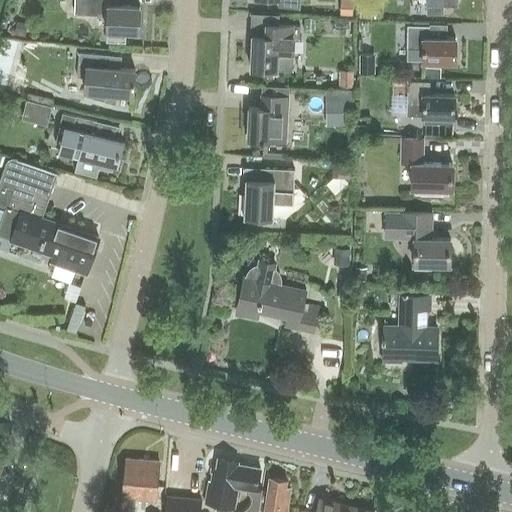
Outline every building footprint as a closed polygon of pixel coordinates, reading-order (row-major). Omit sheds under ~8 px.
[(114,0),(74,0),(74,14),(107,15),(106,41),(125,42),(125,32),(138,32),(139,6),(114,5),(114,0)] [(424,0),(425,1),(426,1),(426,12),(441,12),(441,2),(455,2),(455,1),(456,0),(424,0)] [(299,26),(271,24),(271,37),(252,36),(251,69),(292,70),(294,39),(298,40),(299,26)] [(407,26),(407,48),(406,59),(423,59),(423,61),(454,62),(454,37),(428,36),(428,26),(407,26)] [(18,45),(0,39),(0,65),(12,69),(18,45)] [(132,95),(134,69),(108,67),(109,55),(78,52),(76,76),(86,77),(84,90),(100,92),(132,95)] [(351,71),(338,70),(338,86),(351,86),(351,71)] [(430,80),(408,79),(408,77),(390,77),(389,114),(421,114),(421,116),(453,117),(453,94),(429,94),(430,80)] [(353,126),(353,90),(325,89),(325,126),(353,126)] [(286,141),(287,119),(288,97),(266,96),(265,108),(249,107),(248,139),(286,141)] [(51,105),(26,99),(21,117),(46,124),(51,105)] [(123,140),(93,133),(96,121),(62,112),(56,138),(60,139),(57,150),(78,156),(75,166),(97,171),(98,168),(111,171),(113,165),(116,166),(123,140)] [(401,136),(401,161),(412,162),(412,187),(452,188),(452,163),(423,162),(423,139),(424,136),(401,136)] [(0,235),(24,243),(52,253),(51,258),(49,263),(69,270),(84,275),(87,266),(90,257),(93,249),(96,249),(98,245),(95,244),(97,240),(98,236),(69,226),(41,216),(46,201),(52,186),(56,172),(39,166),(21,160),(19,159),(16,158),(13,158),(11,158),(8,159),(6,161),(0,177),(0,203),(0,204),(3,205),(5,206),(5,208),(4,210),(0,208),(0,235)] [(293,169),(288,169),(258,167),(258,180),(246,180),(245,216),(273,217),(273,201),(292,201),(293,191),(293,169)] [(431,214),(409,213),(385,212),(385,236),(414,237),(413,267),(427,267),(427,263),(448,263),(449,237),(430,236),(431,214)] [(246,276),(243,276),(234,314),(256,319),(258,311),(286,317),(285,325),(312,331),(318,307),(302,303),(305,290),(278,284),(279,279),(279,275),(277,270),(273,269),(274,266),(258,262),(257,265),(253,265),(250,268),(247,271),(246,276)] [(348,295),(349,281),(335,280),(334,294),(348,295)] [(389,307),(401,307),(400,326),(383,325),(382,354),(384,354),(384,360),(399,360),(399,354),(436,356),(437,327),(413,326),(413,307),(428,308),(429,294),(401,293),(401,294),(389,293),(389,307)] [(155,500),(158,461),(125,458),(122,497),(155,500)] [(204,502),(216,504),(234,507),(238,487),(256,490),(260,468),(237,463),(238,461),(217,458),(215,467),(211,467),(204,502)] [(263,511),(285,511),(289,492),(285,491),(286,481),(269,478),(263,511)] [(200,511),(202,499),(166,495),(164,511),(200,511)] [(360,511),(319,501),(316,511),(360,511)]
